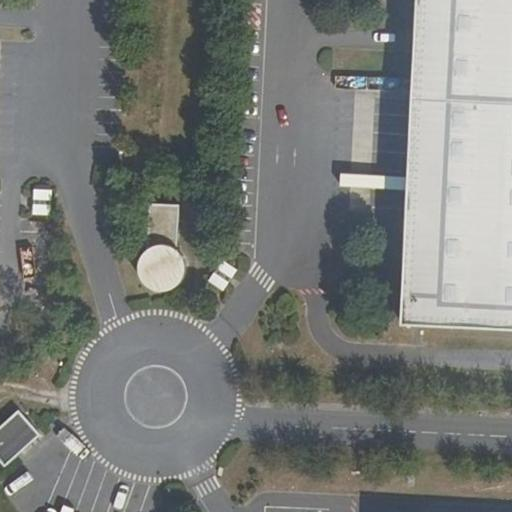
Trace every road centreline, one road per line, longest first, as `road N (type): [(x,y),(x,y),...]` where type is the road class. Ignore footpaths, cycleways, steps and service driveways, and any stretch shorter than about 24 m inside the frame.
road 1 (unclassified): [(214,410),(215,382),(202,356),(179,340),(150,335),(123,345),(104,366),(96,394),(103,422),(121,443),(148,454),(184,449),(200,435)]
road 2 (unclassified): [(511,433),(237,420),(214,410)]
